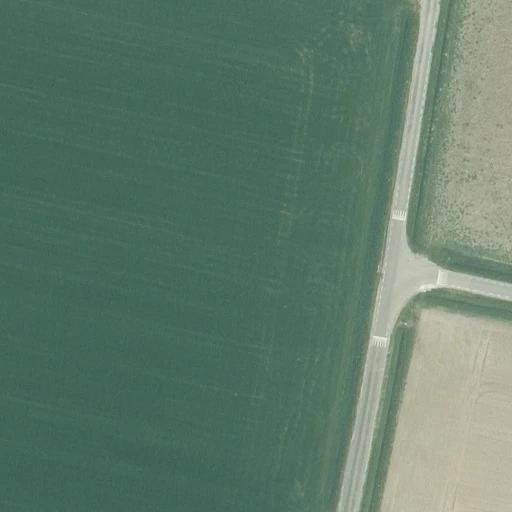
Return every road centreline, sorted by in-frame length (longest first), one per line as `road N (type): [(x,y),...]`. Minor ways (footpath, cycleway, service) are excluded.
road 1 (unclassified): [(393,270),(434,0)]
road 2 (unclassified): [(349,511),(393,270)]
road 3 (unclassified): [(511,293),(393,270)]
